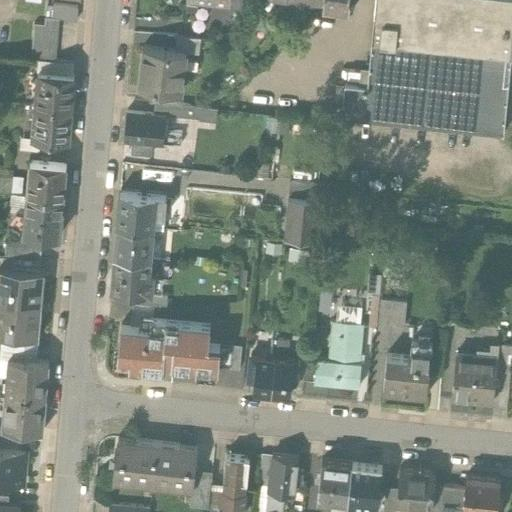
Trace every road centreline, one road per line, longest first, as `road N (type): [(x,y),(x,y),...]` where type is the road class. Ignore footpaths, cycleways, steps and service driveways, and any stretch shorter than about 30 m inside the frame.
road 1 (residential): [(73,402),(511,449)]
road 2 (residential): [(107,0),(73,402)]
